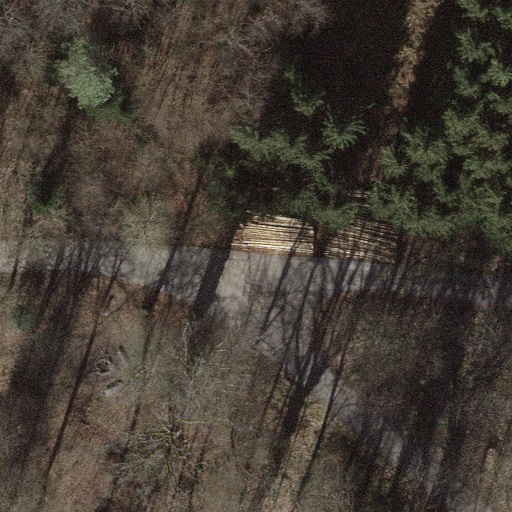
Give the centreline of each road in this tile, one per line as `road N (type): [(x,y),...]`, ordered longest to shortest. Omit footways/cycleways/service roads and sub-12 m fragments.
road 1 (track): [(471,511),(197,262),(0,256)]
road 2 (track): [(197,262),(511,289)]
